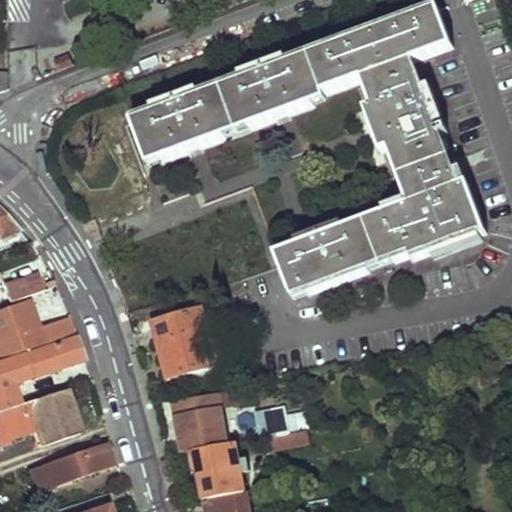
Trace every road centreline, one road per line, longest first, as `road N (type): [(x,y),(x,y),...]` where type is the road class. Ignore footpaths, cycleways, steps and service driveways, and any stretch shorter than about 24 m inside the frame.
road 1 (tertiary): [(153,511),(95,311),(68,254),(0,167)]
road 2 (residential): [(0,129),(61,91),(304,0)]
